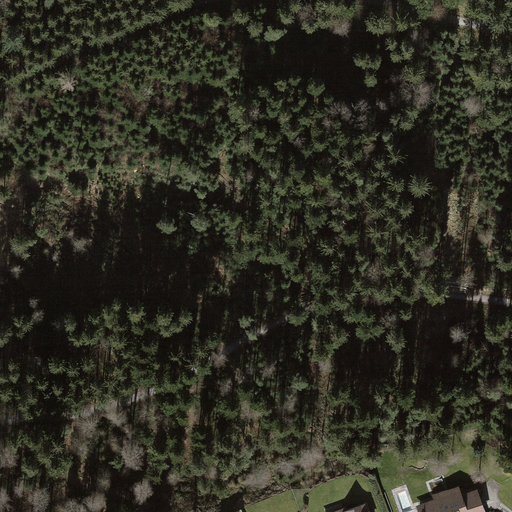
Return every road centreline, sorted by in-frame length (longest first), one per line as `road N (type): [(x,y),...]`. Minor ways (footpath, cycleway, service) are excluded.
road 1 (track): [(0,419),(73,416),(159,391),(304,312),(365,293),(511,301)]
road 2 (track): [(0,89),(207,0)]
road 3 (track): [(362,0),(511,34)]
